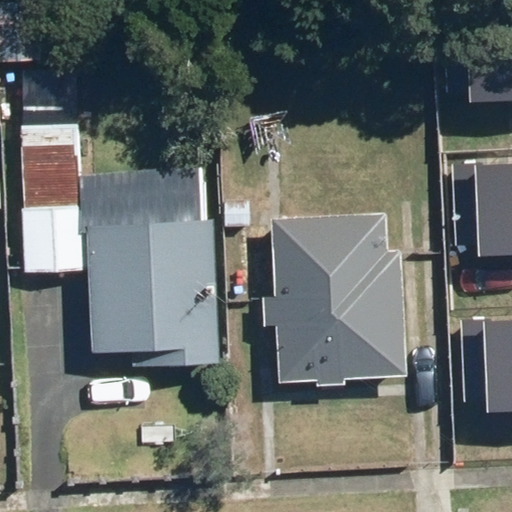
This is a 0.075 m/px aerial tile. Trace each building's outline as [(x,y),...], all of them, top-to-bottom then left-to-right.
[(511,10),(452,12),(454,100),(511,98),(511,10)] [(26,63),(29,267),(87,266),(85,63),(26,63)] [(511,163),(451,165),(453,253),(511,251),(511,163)] [(274,213),(281,377),(408,372),(403,243),(391,244),(390,208),(274,213)] [(89,221),(94,349),(159,346),(160,362),(223,360),(216,215),(89,221)] [(511,321),(459,323),(462,411),(511,409),(511,321)]
